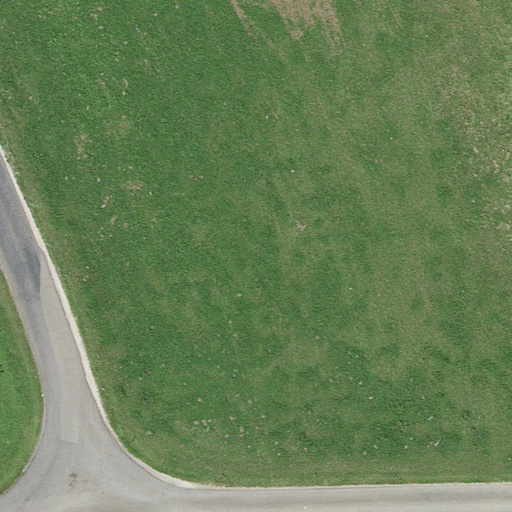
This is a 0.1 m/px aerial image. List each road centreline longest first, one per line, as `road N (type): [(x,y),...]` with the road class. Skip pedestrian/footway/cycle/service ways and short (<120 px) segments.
road 1 (unclassified): [(97,511),(85,423),(0,183)]
road 2 (unclassified): [(324,511),(511,506)]
